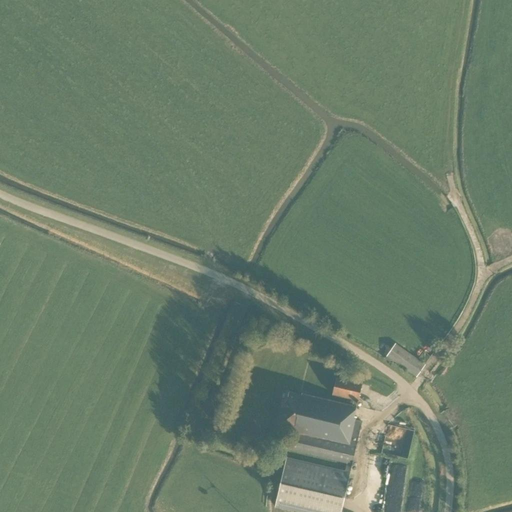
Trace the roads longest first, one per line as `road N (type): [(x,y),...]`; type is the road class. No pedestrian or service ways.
road 1 (unclassified): [(447,511),(450,475),(439,431),(413,393),(377,364),(250,292),(0,193)]
road 2 (track): [(413,393),(481,287),(477,244),(453,194)]
